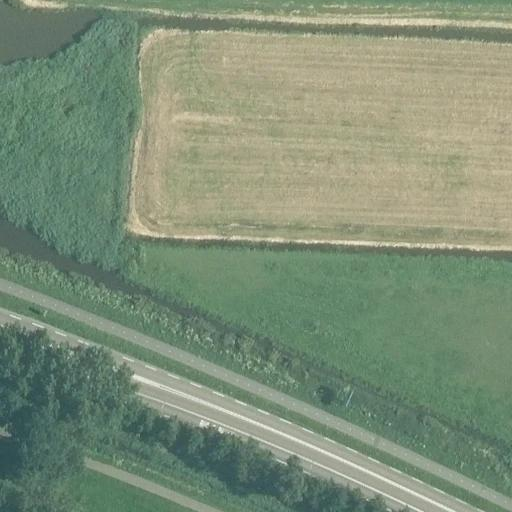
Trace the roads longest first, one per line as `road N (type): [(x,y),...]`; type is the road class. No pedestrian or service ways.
road 1 (secondary): [(432,511),(193,404)]
road 2 (secondary): [(193,404),(174,385),(0,318)]
road 3 (secondary): [(0,351),(155,401),(193,404)]
